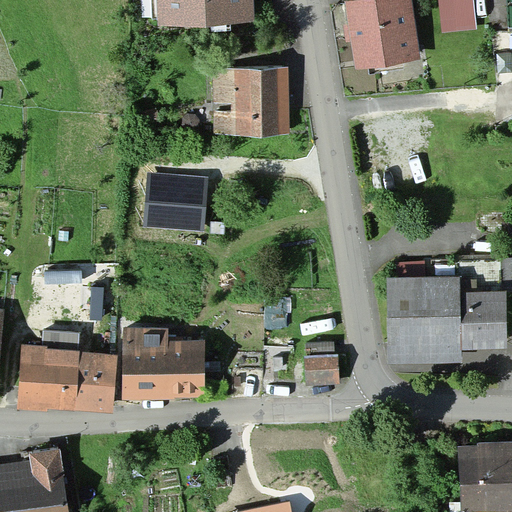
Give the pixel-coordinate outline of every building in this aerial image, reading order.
[(263,0),(166,0),(167,21),(264,19),(263,0)] [(414,0),(354,0),(361,65),(420,59),(414,0)] [(479,0),(441,0),(442,30),(479,31),(479,0)] [(294,64),(216,66),(217,133),(295,131),(294,64)] [(209,177),(145,171),(141,225),(205,230),(209,177)] [(460,275),(385,275),(385,365),(460,366),(460,349),(460,289),(460,275)] [(102,320),(103,287),(91,287),(90,320),(102,320)] [(507,289),(460,289),(460,349),(507,349),(507,289)] [(204,332),(124,332),(124,398),(204,398),(204,332)] [(117,347),(20,341),(16,409),(113,415),(117,347)] [(342,351),(310,351),(310,382),(342,382),(342,351)] [(282,356),(272,357),(273,367),(283,367),(282,356)] [(511,509),(509,441),(458,443),(461,511),(496,509),(511,509)] [(76,511),(71,462),(0,469),(0,511),(76,511)] [(292,511),(290,500),(233,511),(292,511)]
